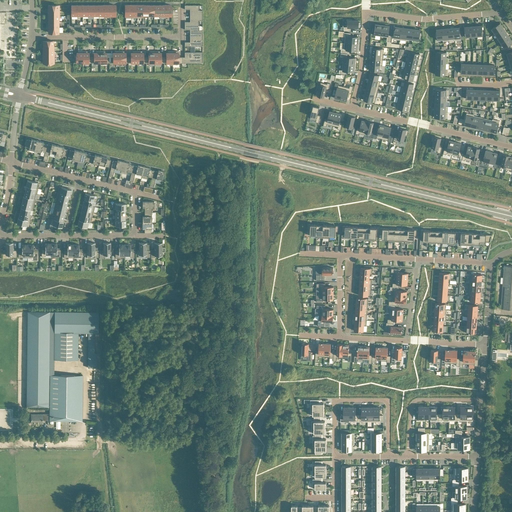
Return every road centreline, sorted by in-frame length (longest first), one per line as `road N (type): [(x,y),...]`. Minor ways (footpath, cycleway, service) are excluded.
road 1 (tertiary): [(19,96),(351,177)]
road 2 (residential): [(31,36),(176,37),(181,7)]
road 3 (residential): [(352,107),(511,147)]
road 4 (residential): [(388,456),(383,400),(336,401),(334,456)]
road 5 (residential): [(498,8),(426,19),(364,12)]
road 6 (residential): [(481,400),(413,402),(407,456)]
